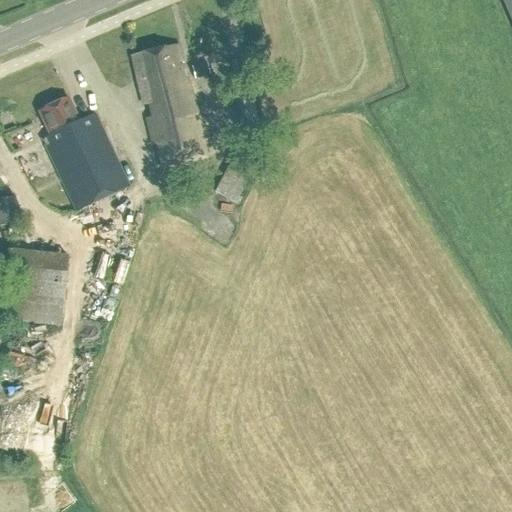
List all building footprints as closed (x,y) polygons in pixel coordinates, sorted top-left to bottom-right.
[(511,0),(502,0),(511,23),(511,0)] [(206,159),(180,47),(132,58),(143,105),(147,104),(151,118),(146,119),(152,145),(156,144),(161,169),(206,159)] [(245,59),(231,62),(237,97),(252,95),(246,59),(245,59)] [(206,63),(192,67),(195,79),(210,75),(206,63)] [(79,124),(67,100),(38,113),(50,137),(41,141),(75,213),(128,188),(94,117),(79,124)] [(236,203),(250,175),(229,164),(215,192),(236,203)] [(61,327),(68,256),(8,250),(1,321),(61,327)] [(0,364),(15,369),(17,358),(0,353),(0,364)]
